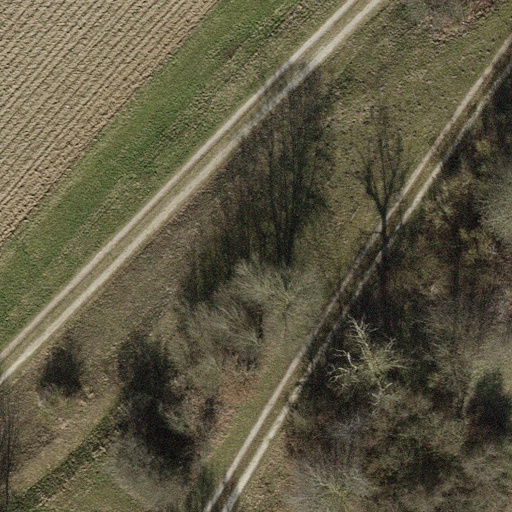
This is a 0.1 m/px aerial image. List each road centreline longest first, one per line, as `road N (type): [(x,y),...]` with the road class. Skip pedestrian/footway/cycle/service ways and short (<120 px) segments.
road 1 (track): [(511,64),(216,511)]
road 2 (track): [(0,377),(373,0)]
